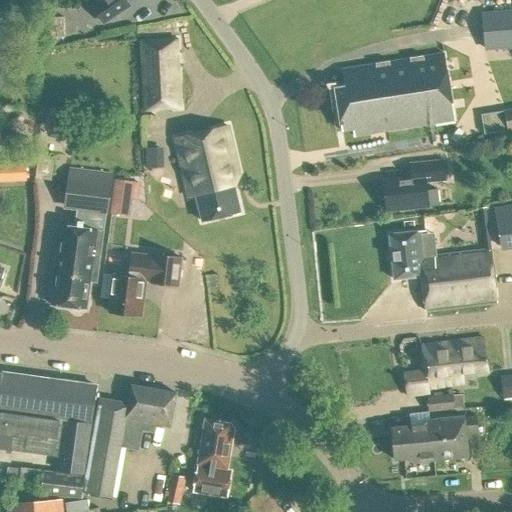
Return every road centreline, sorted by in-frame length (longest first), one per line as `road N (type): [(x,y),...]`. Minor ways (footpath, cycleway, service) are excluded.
road 1 (residential): [(296,333),(280,141),(260,86),(200,0)]
road 2 (tertiary): [(260,394),(192,366),(0,343)]
road 3 (tertiary): [(370,510),(326,443),(260,394)]
road 4 (tertiary): [(511,498),(370,510)]
